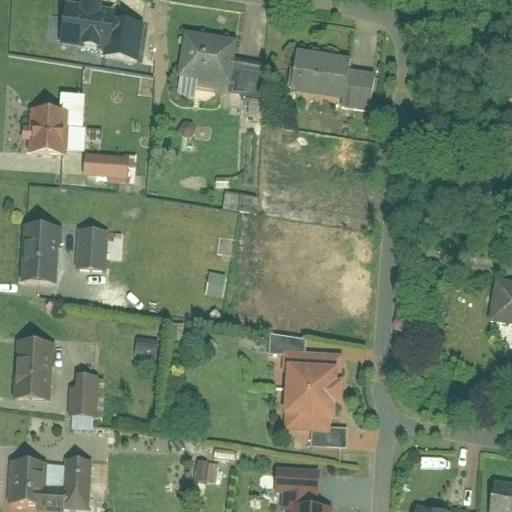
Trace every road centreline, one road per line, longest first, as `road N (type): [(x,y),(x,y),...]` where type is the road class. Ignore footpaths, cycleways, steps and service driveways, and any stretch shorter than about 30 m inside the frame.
road 1 (residential): [(404,21),(375,401),(409,427),(511,441)]
road 2 (residential): [(269,0),(404,21)]
